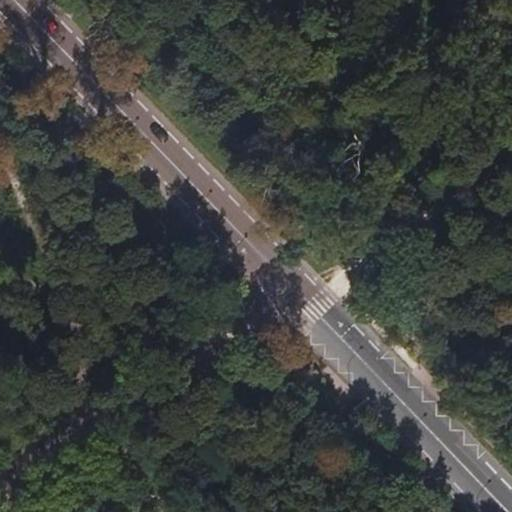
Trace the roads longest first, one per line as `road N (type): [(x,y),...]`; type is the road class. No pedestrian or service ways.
road 1 (secondary): [(12,0),(312,309)]
road 2 (unclassified): [(312,309),(258,314),(0,481)]
road 3 (secondary): [(312,309),(506,511)]
road 4 (track): [(511,163),(400,234),(312,309)]
